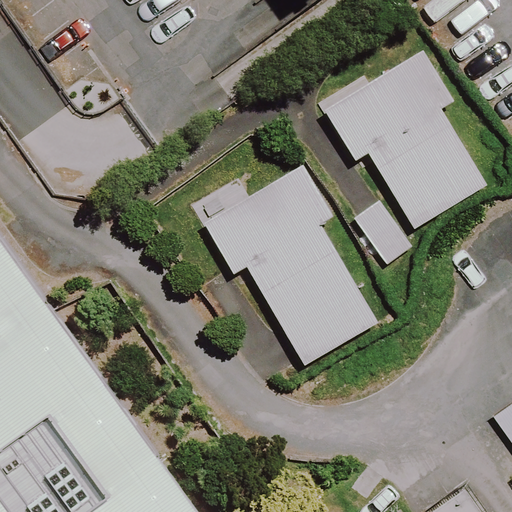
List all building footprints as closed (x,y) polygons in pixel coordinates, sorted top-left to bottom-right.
[(450,210),(489,181),(437,111),(457,96),(422,49),(329,119),(365,167),(370,163),(422,231),(450,210)] [(376,322),(285,177),(253,197),(242,179),(192,211),(233,277),(246,270),(306,366),(376,322)] [(193,511),(0,257),(0,511),(193,511)] [(511,406),(491,421),(511,451),(511,406)] [(477,511),(464,493),(435,511),(477,511)]
